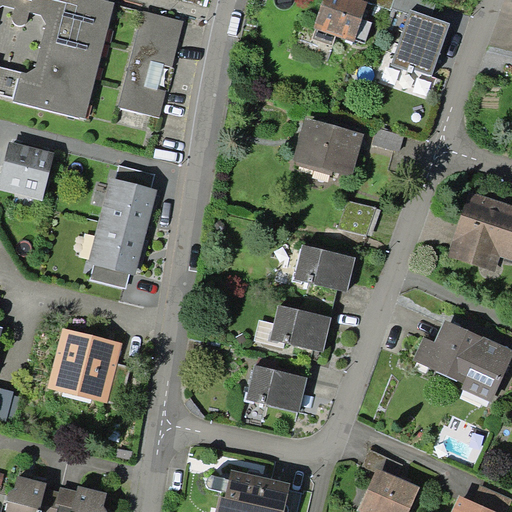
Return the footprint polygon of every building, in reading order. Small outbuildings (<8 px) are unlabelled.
[(108,4),(92,0),(0,0),(0,11),(5,8),(34,17),(42,27),(30,71),(15,75),(8,105),(79,122),(108,4)] [(368,4),(355,0),(320,0),(312,28),(355,42),(368,4)] [(179,20),(138,12),(115,123),(156,131),(179,20)] [(442,30),(403,16),(385,64),(424,78),(442,30)] [(359,134),(299,117),(287,162),(347,178),(359,134)] [(406,136),(376,128),(371,147),(401,155),(406,136)] [(48,154),(4,145),(0,165),(0,194),(38,202),(48,154)] [(151,193),(103,182),(83,266),(131,278),(151,193)] [(511,205),(464,191),(444,257),(497,274),(501,261),(511,263),(511,205)] [(371,210),(343,203),(336,230),(365,237),(371,210)] [(355,257),(295,245),(287,285),(347,297),(355,257)] [(328,318),(270,307),(262,346),(320,357),(328,318)] [(510,352),(431,318),(409,368),(488,402),(510,352)] [(116,346),(58,334),(48,391),(106,402),(116,346)] [(303,379),(249,368),(241,405),(295,417),(303,379)] [(23,399),(0,393),(0,418),(17,422),(23,399)] [(275,511),(281,485),(218,472),(209,511),(275,511)] [(408,511),(416,492),(369,473),(353,511),(408,511)] [(43,485),(10,478),(1,511),(56,511),(37,507),(43,485)] [(102,511),(107,494),(70,486),(63,511),(102,511)] [(470,506),(454,498),(447,511),(507,511),(511,502),(511,501),(479,486),(470,506)]
